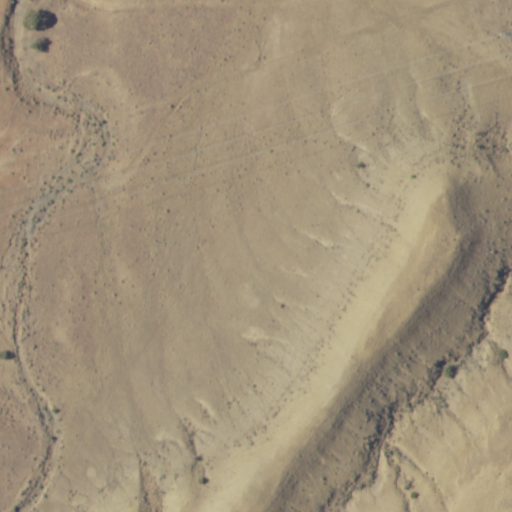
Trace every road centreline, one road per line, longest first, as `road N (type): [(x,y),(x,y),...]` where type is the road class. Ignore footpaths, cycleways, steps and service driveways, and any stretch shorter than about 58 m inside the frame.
road 1 (track): [(0,150),(270,58),(394,0)]
road 2 (track): [(270,58),(159,58),(0,6)]
